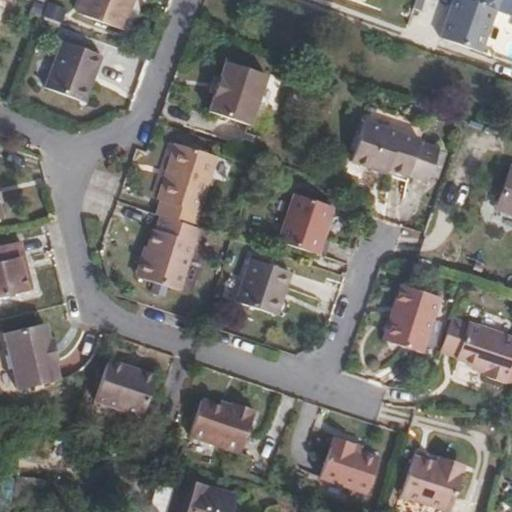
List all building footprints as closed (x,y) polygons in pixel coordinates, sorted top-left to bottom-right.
[(123,31),(134,3),(125,0),(82,0),(77,14),(123,31)] [(479,53),(496,0),(451,0),(448,10),(450,11),(447,20),(444,19),(438,39),(479,53)] [(96,73),(103,55),(63,41),(45,88),(80,101),(91,71),(96,73)] [(252,126),(270,77),(229,62),(222,80),(217,94),(211,111),(252,126)] [(86,103),(96,73),(91,71),(80,101),(86,103)] [(217,94),(222,80),(215,78),(210,92),(217,94)] [(428,183),(440,151),(419,143),(420,141),(365,121),(350,162),(372,170),(373,165),(388,170),(407,177),(408,175),(428,183)] [(206,194),(218,156),(176,142),(164,180),(206,194)] [(388,170),(373,165),(372,170),(387,175),(388,170)] [(511,204),(511,177),(506,175),(497,200),(511,204)] [(196,227),(206,194),(164,180),(158,198),(162,200),(157,215),(162,216),(196,227)] [(325,233),(333,207),(296,195),(287,221),(325,233)] [(511,204),(497,200),(494,210),(511,216),(511,204)] [(180,290),(201,228),(196,227),(162,216),(158,229),(155,228),(148,247),(155,249),(145,279),(180,290)] [(325,233),(287,221),(280,242),(317,254),(325,233)] [(0,297),(28,291),(21,259),(27,258),(23,241),(0,245),(0,297)] [(145,279),(155,249),(148,247),(147,246),(137,276),(145,279)] [(35,290),(27,258),(21,259),(28,291),(35,290)] [(288,292),(294,274),(251,259),(237,302),(273,315),(282,290),(288,292)] [(401,312),(390,344),(426,356),(445,301),(406,288),(398,310),(401,312)] [(279,317),(288,292),(282,290),(273,315),(279,317)] [(509,383),(511,373),(511,336),(474,324),(473,325),(455,318),(443,351),(462,358),(461,360),(490,370),(488,376),(509,383)] [(46,324),(5,333),(19,391),(60,381),(56,363),(58,362),(53,339),(50,339),(46,324)] [(110,359),(96,399),(144,416),(157,375),(110,359)] [(204,399),(191,436),(242,454),(256,410),(234,402),(232,409),(204,399)] [(365,495),(378,458),(361,452),(351,448),(353,443),(333,435),(318,478),(365,495)] [(361,452),(363,446),(353,443),(351,448),(361,452)] [(415,458),(400,498),(441,511),(449,511),(464,472),(438,463),(437,465),(415,458)] [(179,478),(168,511),(228,511),(234,494),(179,478)]
